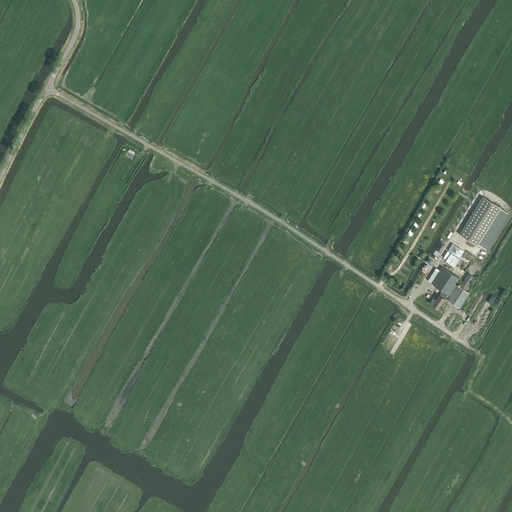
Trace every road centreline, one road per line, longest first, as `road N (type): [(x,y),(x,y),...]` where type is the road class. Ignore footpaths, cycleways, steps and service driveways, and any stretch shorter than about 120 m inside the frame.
road 1 (unclassified): [(0,178),(71,46),(79,17),(72,0)]
road 2 (track): [(239,19),(161,152)]
road 3 (track): [(480,192),(408,306)]
road 4 (track): [(441,196),(370,300)]
